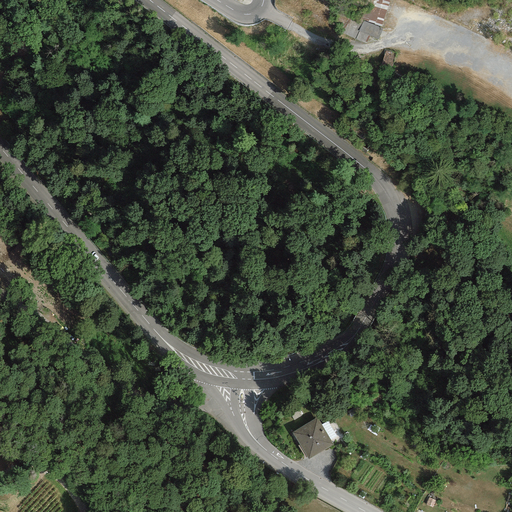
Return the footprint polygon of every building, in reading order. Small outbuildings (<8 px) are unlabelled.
[(378,41),(390,0),(368,0),(361,21),(351,16),(341,34),(365,44),(368,37),(378,41)] [(396,54),(386,51),(381,67),(391,70),(396,54)] [(357,414),(354,409),(348,412),(350,417),(357,414)] [(298,411),(291,415),(293,420),(301,416),(298,411)] [(321,425),(317,418),(292,431),(308,459),(332,446),(330,440),(321,425)] [(321,425),(330,440),(336,437),(328,422),(321,425)] [(435,500),(428,497),(425,505),(432,508),(435,500)]
